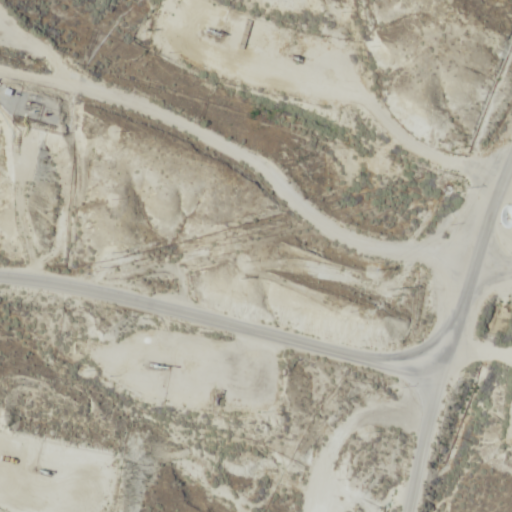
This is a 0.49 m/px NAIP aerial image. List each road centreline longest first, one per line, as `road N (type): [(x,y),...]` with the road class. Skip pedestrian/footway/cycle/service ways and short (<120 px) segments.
road 1 (residential): [(0,281),(404,364),(511,357)]
road 2 (residential): [(441,362),(511,171)]
road 3 (residential): [(408,511),(441,362)]
